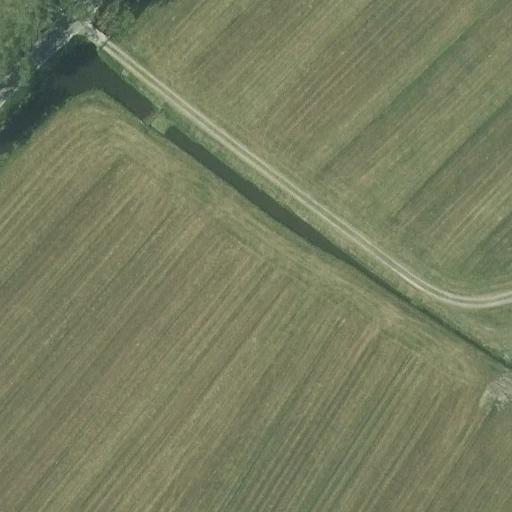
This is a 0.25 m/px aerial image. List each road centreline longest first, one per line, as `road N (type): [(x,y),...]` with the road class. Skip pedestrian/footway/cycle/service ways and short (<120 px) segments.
road 1 (track): [(71,19),(433,291),(467,305),(511,299)]
road 2 (unclassified): [(0,96),(90,0)]
